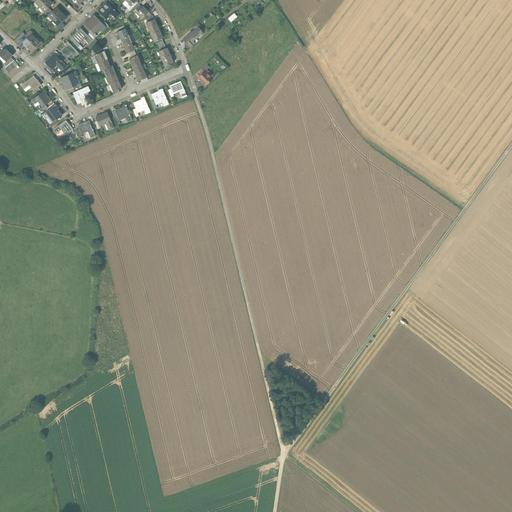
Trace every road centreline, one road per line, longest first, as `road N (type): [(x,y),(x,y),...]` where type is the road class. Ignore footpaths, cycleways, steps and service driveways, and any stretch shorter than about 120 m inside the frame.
road 1 (track): [(275,511),(283,456),(194,95)]
road 2 (track): [(283,456),(511,146)]
road 3 (track): [(465,208),(367,136),(280,0)]
road 4 (residential): [(31,64),(80,114),(133,92)]
